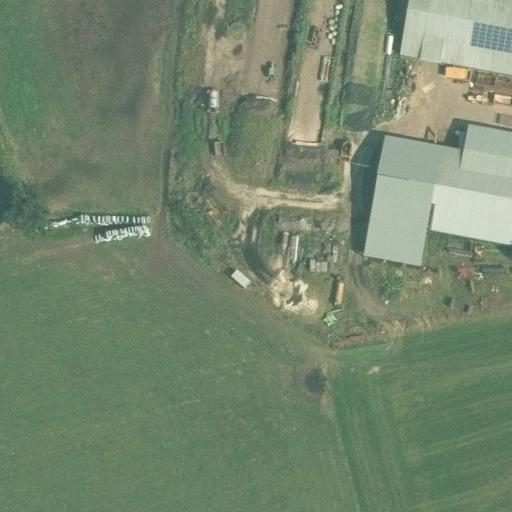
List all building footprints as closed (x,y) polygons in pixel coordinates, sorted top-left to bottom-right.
[(511,0),(411,0),(401,57),(511,77),(511,0)] [(321,42),(319,55),(336,58),(339,45),(321,42)] [(252,103),(263,103),(263,88),(252,88),(252,103)] [(426,227),(511,238),(511,128),(467,122),(464,144),(437,141),(426,227)] [(438,274),(450,274),(450,251),(437,251),(438,274)]
